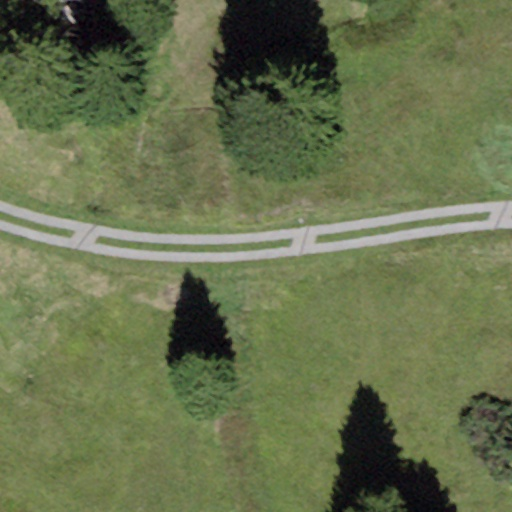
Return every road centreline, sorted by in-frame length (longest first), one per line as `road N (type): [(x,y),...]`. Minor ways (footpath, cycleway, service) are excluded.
road 1 (track): [(215,238),(296,228),(511,168)]
road 2 (track): [(244,511),(229,479),(215,238)]
road 3 (track): [(0,223),(66,246),(215,238)]
